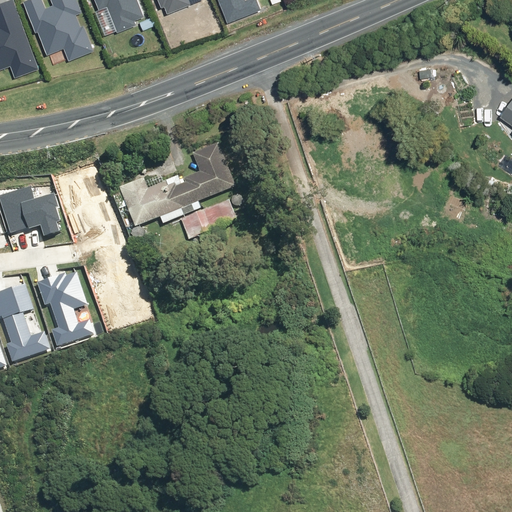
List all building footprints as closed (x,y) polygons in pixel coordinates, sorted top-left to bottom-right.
[(511,101),(500,117),(511,125),(511,101)] [(145,178),(121,187),(137,227),(162,217),(164,223),(203,209),(200,202),(238,187),(220,143),(194,154),(201,171),(185,178),(187,182),(183,184),(180,176),(149,188),(145,178)] [(0,194),(0,200),(12,234),(32,228),(32,229),(44,225),(47,235),(61,230),(57,220),(63,218),(59,206),(62,205),(57,191),(39,198),(33,183),(0,194)] [(229,199),(182,219),(191,241),(238,220),(229,199)] [(68,271),(39,281),(47,305),(54,303),(61,326),(55,328),(60,343),(97,330),(93,318),(80,322),(75,307),(89,302),(78,270),(69,273),(68,271)] [(0,292),(0,314),(4,313),(14,341),(9,343),(15,360),(52,348),(46,330),(35,334),(27,311),(38,307),(29,282),(0,292)] [(0,366),(8,363),(0,339),(0,366)]
